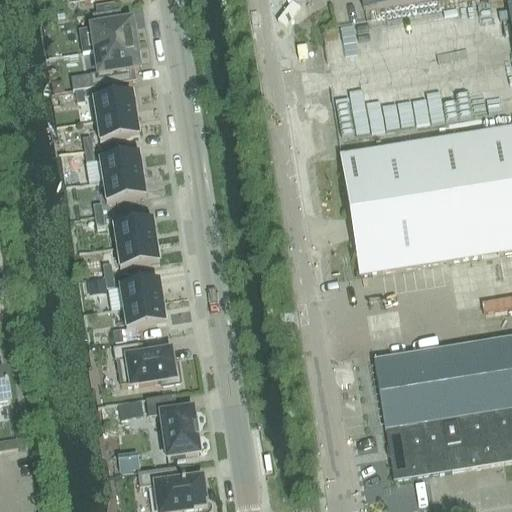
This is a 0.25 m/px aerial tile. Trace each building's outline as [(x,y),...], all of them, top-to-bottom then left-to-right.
[(362,0),(364,13),(442,0),(362,0)] [(91,30),(95,54),(138,48),(135,30),(132,30),(131,24),(121,26),(120,14),(94,18),(96,30),(91,30)] [(499,37),(511,33),(505,14),(494,18),(499,37)] [(353,34),(355,62),(384,61),(382,32),(353,34)] [(140,66),(138,48),(95,54),(98,77),(90,78),(92,90),(91,90),(91,91),(131,85),(129,73),(139,72),(138,66),(140,66)] [(475,100),(504,98),(504,83),(474,85),(475,100)] [(85,106),(83,94),(75,95),(77,107),(85,106)] [(136,119),(133,98),(93,104),(96,125),(136,119)] [(139,139),(136,119),(96,125),(100,146),(139,139)] [(511,131),(481,137),(399,150),(356,157),(341,159),(361,280),(511,255),(511,131)] [(82,142),(84,154),(92,153),(91,141),(82,142)] [(92,153),(84,154),(86,166),(94,165),(92,153)] [(103,185),(142,179),(139,158),(99,165),(103,185)] [(146,200),(142,179),(103,185),(106,206),(146,200)] [(95,221),(103,219),(101,207),(93,209),(95,221)] [(105,232),(103,219),(95,221),(97,233),(105,232)] [(156,245),(153,224),(113,231),(116,251),(156,245)] [(159,266),(156,245),(116,251),(120,272),(159,266)] [(104,281),(113,280),(111,268),(102,269),(104,281)] [(114,292),(113,280),(104,281),(106,293),(114,292)] [(123,312),(162,306),(159,285),(120,291),(123,312)] [(166,326),(162,306),(123,312),(126,333),(166,327),(166,326)] [(113,335),(115,347),(123,346),(121,334),(113,335)] [(491,415),(511,411),(511,342),(436,355),(447,422),(491,415)] [(138,348),(113,352),(115,365),(116,365),(120,391),(160,385),(161,390),(180,387),(177,368),(172,369),(171,364),(170,364),(169,355),(140,360),(138,348)] [(405,360),(416,427),(423,426),(447,422),(436,355),(405,360)] [(416,427),(405,360),(374,365),(385,432),(408,428),(416,427)] [(0,373),(0,408),(8,407),(3,373),(0,373)] [(185,463),(184,459),(199,457),(196,441),(197,441),(197,439),(196,439),(195,431),(196,431),(196,429),(195,429),(193,413),(176,415),(174,399),(146,403),(149,421),(162,419),(168,462),(172,461),(173,465),(185,463)] [(511,465),(511,411),(491,415),(499,468),(511,465)] [(491,415),(447,422),(423,426),(432,479),(499,468),(491,415)] [(423,426),(416,427),(408,428),(417,481),(432,479),(423,426)] [(408,428),(385,432),(385,434),(386,434),(394,485),(417,481),(408,428)] [(0,446),(0,455),(18,453),(16,444),(0,446)] [(212,511),(212,509),(210,507),(208,506),(206,505),(202,482),(171,486),(169,472),(137,477),(140,492),(155,490),(158,511),(212,511)]
